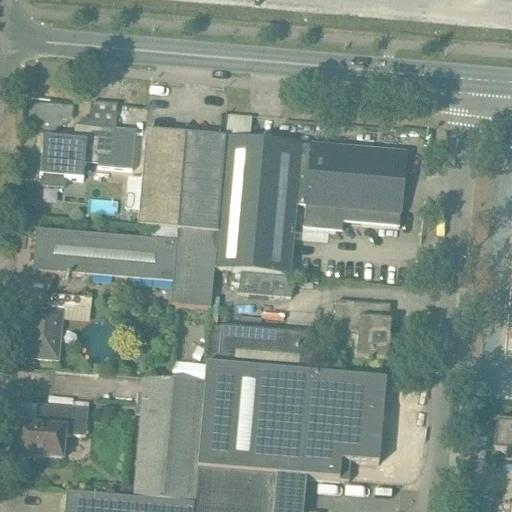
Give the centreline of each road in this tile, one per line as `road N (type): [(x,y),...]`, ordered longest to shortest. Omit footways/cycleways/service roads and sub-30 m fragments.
road 1 (unclassified): [(472,82),(0,39)]
road 2 (unclassified): [(433,511),(472,82)]
